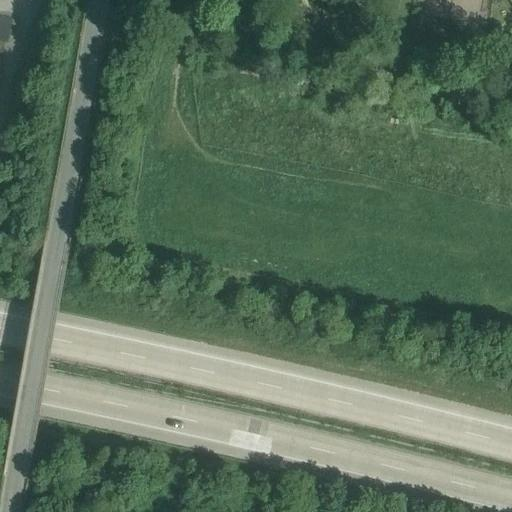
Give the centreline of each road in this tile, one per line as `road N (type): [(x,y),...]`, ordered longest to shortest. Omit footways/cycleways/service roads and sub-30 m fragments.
road 1 (motorway): [(0,381),(511,498)]
road 2 (motorway): [(511,444),(0,329)]
road 3 (unclassified): [(98,0),(10,511)]
